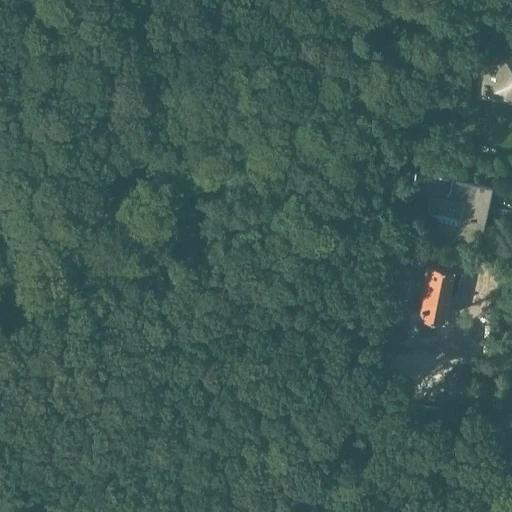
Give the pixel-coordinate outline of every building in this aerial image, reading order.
[(511,45),(491,44),(481,99),(511,104),(511,45)] [(409,150),(424,151),(427,122),(407,120),(405,139),(410,140),(409,150)] [(426,234),(479,246),(492,188),(415,171),(411,190),(464,202),(460,221),(430,215),(426,234)] [(405,265),(425,267),(428,247),(394,243),(392,258),(381,257),(379,272),(404,276),(405,265)] [(459,283),(461,273),(452,272),(452,270),(429,266),(419,316),(442,321),(450,282),(459,283)]
